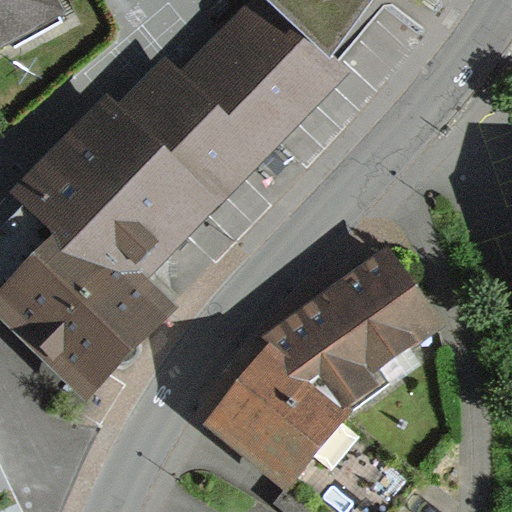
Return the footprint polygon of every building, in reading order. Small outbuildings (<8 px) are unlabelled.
[(332,58),(266,0),(252,0),(180,72),(163,55),(13,199),(52,232),(0,285),(0,312),(85,398),(174,307),(145,280),(348,73),(332,58)] [(59,0),(0,0),(0,46),(6,43),(13,39),(17,46),(62,22),(58,15),(65,11),(59,0)] [(266,0),(332,58),(369,12),(377,0),(266,0)] [(271,344),(209,426),(289,490),(317,511),(395,511),(413,488),(337,429),(392,382),(382,371),(445,318),(383,245),(265,339),(271,344)] [(317,511),(289,490),(277,505),(284,511),(317,511)]
